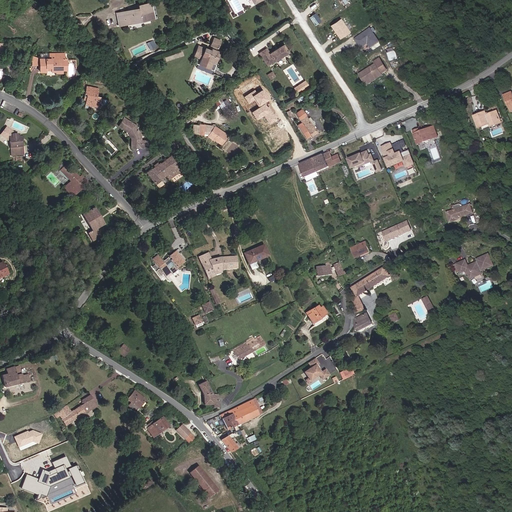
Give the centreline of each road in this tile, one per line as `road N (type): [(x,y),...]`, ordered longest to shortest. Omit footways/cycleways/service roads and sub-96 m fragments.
road 1 (unclassified): [(197,421),(342,336),(351,325),(350,283),(390,259),(471,230),(501,228),(511,236)]
road 2 (residential): [(58,0),(73,25),(163,105),(219,193)]
road 3 (residential): [(0,94),(35,111),(147,226)]
road 4 (unclassified): [(365,128),(458,87),(511,51)]
road 5 (unclassified): [(64,332),(197,421)]
road 6 (unclassified): [(219,193),(365,128)]
road 7 (residential): [(288,0),(365,128)]
road 8 (unclassified): [(64,332),(103,268),(147,226)]
